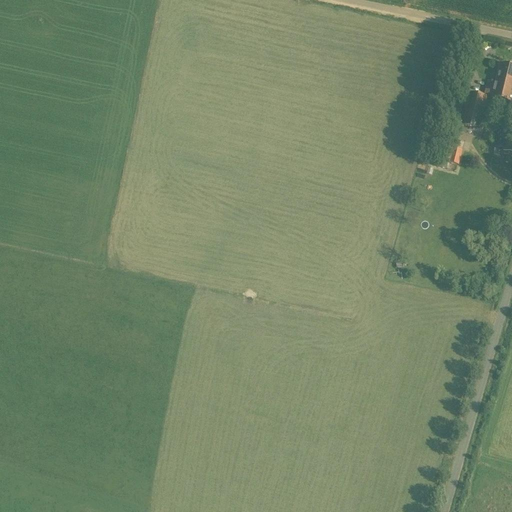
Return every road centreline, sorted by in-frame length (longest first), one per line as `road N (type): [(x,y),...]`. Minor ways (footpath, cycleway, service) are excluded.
road 1 (tertiary): [(443,511),(511,276)]
road 2 (unclassified): [(343,0),(511,35)]
